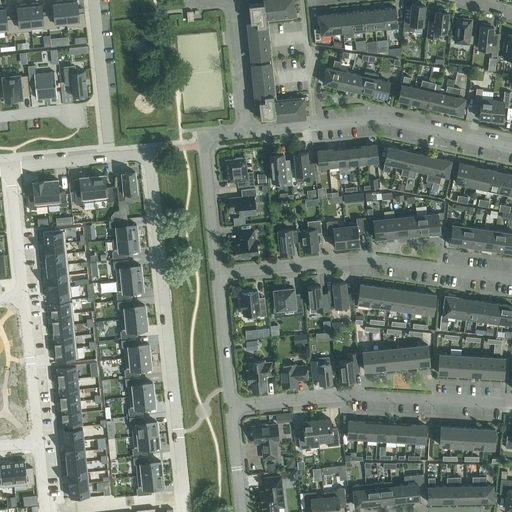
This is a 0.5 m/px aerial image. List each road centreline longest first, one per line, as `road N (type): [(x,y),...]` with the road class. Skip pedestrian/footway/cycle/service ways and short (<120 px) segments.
road 1 (residential): [(185,511),(150,149),(113,153)]
road 2 (residential): [(511,279),(371,261),(218,272)]
road 3 (residential): [(511,17),(452,0),(228,0)]
road 4 (residential): [(511,404),(367,394),(230,406)]
road 5 (residential): [(243,130),(379,117),(511,148)]
road 6 (residential): [(218,272),(205,136),(243,130)]
road 7 (residential): [(93,0),(113,153)]
road 8 (residential): [(21,296),(37,443)]
road 9 (residential): [(230,406),(218,272)]
road 10 (residential): [(7,164),(21,296)]
road 11 (residential): [(243,130),(228,0)]
